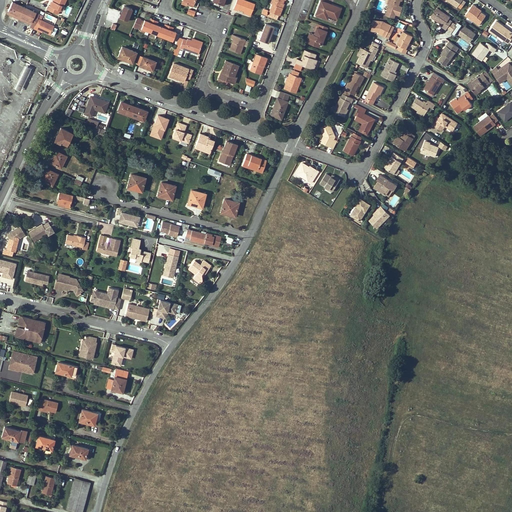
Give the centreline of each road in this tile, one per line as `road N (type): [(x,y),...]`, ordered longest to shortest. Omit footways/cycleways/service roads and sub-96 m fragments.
road 1 (residential): [(292,145),(365,167),(426,39),(416,0)]
road 2 (residential): [(96,511),(133,409),(172,341)]
road 3 (residential): [(172,341),(0,295)]
road 4 (residential): [(292,145),(363,0)]
road 5 (residential): [(248,236),(108,196)]
road 6 (secondary): [(0,199),(47,98),(67,77)]
road 7 (residential): [(172,341),(248,236)]
